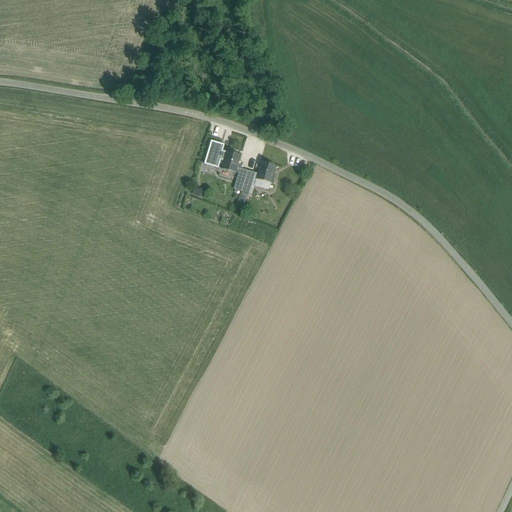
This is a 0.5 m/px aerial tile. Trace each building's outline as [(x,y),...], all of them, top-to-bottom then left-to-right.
[(224,145),(211,141),(204,165),(218,169),(221,160),(223,161),(225,155),(222,154),(224,145)] [(240,156),(226,152),(225,155),(223,161),(221,169),(235,174),(240,156)] [(276,166),(261,162),(256,180),(270,184),(276,166)] [(255,174),(239,169),(234,189),(249,194),(255,174)] [(200,197),(203,190),(196,188),(193,195),(200,197)]
